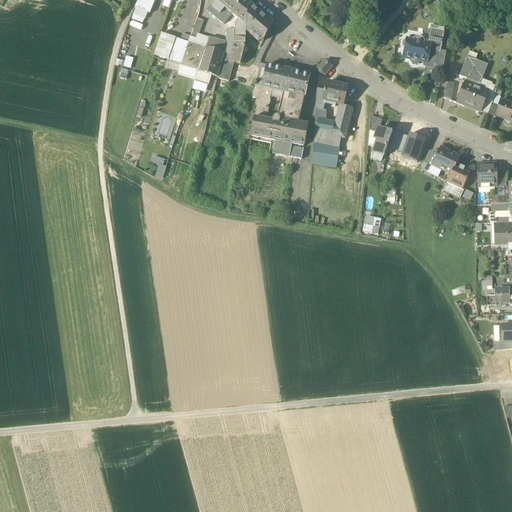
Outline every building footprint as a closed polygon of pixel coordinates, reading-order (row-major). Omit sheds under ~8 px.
[(155,0),(138,0),(134,9),(136,9),(147,14),(150,15),(155,0)] [(227,0),(213,0),(216,2),(224,9),(225,8),(222,6),(227,0)] [(244,0),(227,0),(222,6),(225,8),(224,9),(232,15),(238,20),(245,25),(244,23),(248,9),(249,7),(251,5),(244,0)] [(224,9),(216,2),(213,7),(210,6),(207,11),(216,19),(224,9)] [(273,23),(251,5),(249,7),(248,9),(244,23),(245,25),(245,31),(258,43),(263,41),(273,23)] [(147,14),(136,9),(132,20),(142,24),(147,14)] [(224,9),(216,19),(223,25),(232,15),(224,9)] [(204,21),(197,19),(190,38),(197,40),(204,21)] [(238,20),(234,24),(234,31),(228,31),(224,54),(232,56),(230,62),(234,63),(240,65),(245,46),(245,31),(245,25),(238,20)] [(444,29),(432,27),(428,44),(427,50),(440,52),(444,29)] [(188,44),(161,34),(154,56),(180,65),(188,44)] [(414,41),(408,40),(407,41),(407,40),(403,43),(403,47),(405,50),(406,50),(404,59),(411,60),(410,61),(412,64),(416,65),(419,63),(419,62),(425,63),(427,50),(428,44),(423,43),(423,42),(421,39),(417,38),(414,40),(414,41)] [(205,48),(188,42),(188,44),(180,65),(180,66),(180,67),(197,72),(202,56),(205,48)] [(218,52),(205,48),(202,56),(197,71),(218,77),(219,74),(212,73),(218,52)] [(440,52),(427,50),(425,63),(424,66),(443,70),(446,53),(440,52)] [(218,52),(212,73),(219,74),(223,60),(230,62),(232,56),(224,54),(218,52)] [(121,67),(129,69),(131,59),(124,57),(121,67)] [(466,79),(465,83),(479,89),(487,66),(467,58),(460,77),(466,79)] [(230,62),(223,60),(218,79),(229,82),(234,63),(230,62)] [(325,76),(332,67),(324,61),(318,70),(318,74),(321,76),(325,76)] [(180,66),(166,62),(164,67),(179,71),(180,67),(180,66)] [(255,119),(265,121),(268,106),(270,106),(271,103),(269,102),(272,90),(261,88),(266,66),(260,65),(256,86),(252,99),(259,100),(258,102),(257,102),(256,103),(256,104),(257,105),(258,105),(255,119)] [(265,121),(255,119),(254,119),(252,137),(275,143),(273,156),(301,162),(307,129),(304,129),(305,126),(297,125),(300,113),(304,98),(305,98),(310,77),(266,66),(261,88),(272,90),(283,93),(279,108),(277,117),(276,117),(275,117),(274,118),(273,119),(272,123),(265,121)] [(348,89),(326,83),(324,92),(322,102),(326,103),(340,107),(344,107),(348,89)] [(447,83),(442,98),(449,100),(453,85),(447,83)] [(479,89),(465,83),(456,104),(465,108),(466,105),(481,111),(485,102),(489,92),(479,89)] [(324,92),(317,90),(315,111),(324,113),(326,103),(322,102),(324,92)] [(511,104),(501,101),(495,117),(511,123),(511,104)] [(492,104),(485,102),(481,111),(480,113),(488,116),(492,104)] [(353,110),(344,107),(340,107),(336,125),(333,137),(346,139),(353,110)] [(324,113),(315,111),(314,123),(317,123),(317,122),(323,123),(324,113)] [(382,121),(371,117),(369,131),(377,134),(378,129),(379,129),(382,121)] [(414,123),(405,118),(398,132),(408,137),(414,123)] [(323,123),(317,122),(317,123),(315,134),(333,137),(336,125),(323,123)] [(428,130),(414,123),(408,137),(416,142),(421,144),(428,130)] [(379,129),(378,129),(377,134),(374,140),(378,141),(375,148),(373,154),(374,154),(383,157),(386,150),(392,134),(379,129)] [(369,131),(368,146),(375,148),(378,141),(374,140),(377,134),(369,131)] [(401,137),(392,134),(386,150),(396,153),(396,151),(401,137)] [(435,138),(427,134),(422,143),(430,147),(435,138)] [(421,144),(416,142),(413,149),(418,151),(421,144)] [(339,148),(314,144),(312,164),(336,168),(339,148)] [(460,158),(440,149),(436,156),(437,157),(432,166),(451,175),(452,175),(456,166),(460,158)] [(396,153),(386,150),(383,157),(402,164),(405,154),(396,151),(396,153)] [(436,156),(429,153),(424,164),(431,168),(432,166),(437,157),(436,156)] [(383,157),(374,154),(372,160),(381,163),(383,157)] [(164,167),(165,161),(150,157),(148,162),(164,167)] [(490,164),(477,165),(477,186),(494,186),(494,188),(497,188),(497,185),(496,173),(496,167),(490,167),(490,164)] [(160,179),(164,168),(156,165),(152,176),(160,179)] [(460,168),(456,166),(452,175),(451,175),(447,183),(462,190),(465,183),(466,183),(467,181),(465,180),(463,179),(467,170),(461,167),(460,168)] [(393,173),(382,168),(380,175),(390,179),(393,173)] [(504,173),(496,173),(497,185),(505,185),(504,173)] [(462,190),(447,183),(443,191),(460,199),(463,191),(462,190)] [(364,217),(362,233),(370,234),(371,227),(378,228),(379,219),(364,217)] [(511,230),(497,231),(497,232),(498,246),(511,245),(511,230)] [(492,277),(481,278),(482,298),(495,298),(495,294),(492,294),(492,291),(492,277)] [(511,326),(504,326),(504,334),(501,334),(501,343),(501,344),(511,343),(511,326)] [(511,343),(501,344),(501,343),(493,343),(493,353),(501,352),(511,350),(511,343)] [(511,408),(503,409),(506,420),(511,419),(511,408)]
